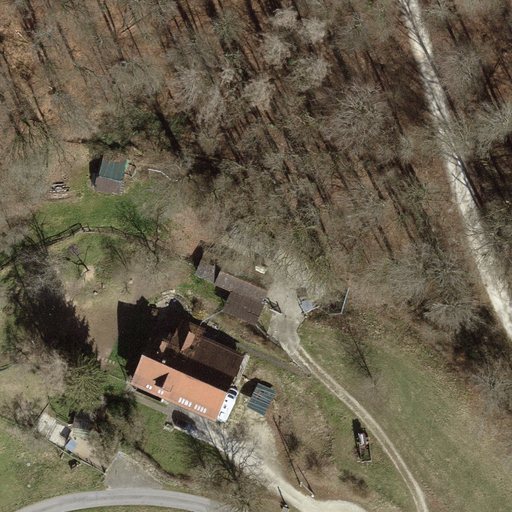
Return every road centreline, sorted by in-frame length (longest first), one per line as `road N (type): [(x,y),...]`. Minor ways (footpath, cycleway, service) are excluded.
road 1 (track): [(404,0),(486,286),(511,324)]
road 2 (unclassified): [(37,511),(73,497),(191,498),(227,511)]
